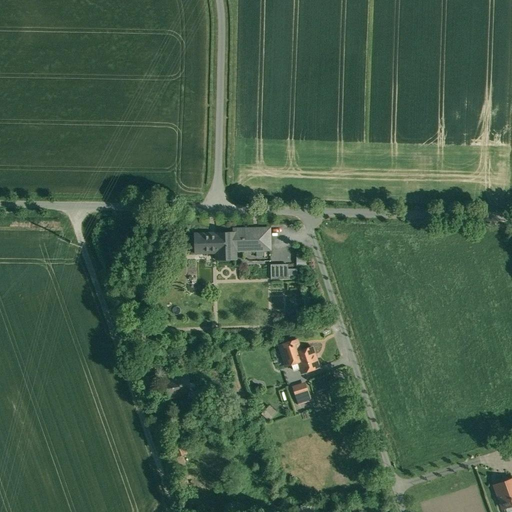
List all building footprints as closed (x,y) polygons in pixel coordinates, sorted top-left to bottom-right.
[(253,232),(196,234),(197,252),(217,251),(217,258),(236,257),(235,246),(254,245),(253,232)] [(271,277),(288,277),(288,263),(271,263),(271,277)] [(312,347),(301,351),(297,340),(290,342),(288,341),(283,343),(282,345),(279,346),(285,366),(291,364),(293,370),(300,368),(302,373),(319,367),(312,347)] [(188,376),(166,379),(169,397),(187,394),(186,385),(189,385),(188,376)] [(305,382),(292,386),(298,403),(310,399),(305,382)] [(170,401),(158,402),(159,410),(171,408),(170,401)] [(269,404),(261,413),(269,420),(277,411),(269,404)] [(511,479),(495,485),(503,508),(511,504),(511,479)]
